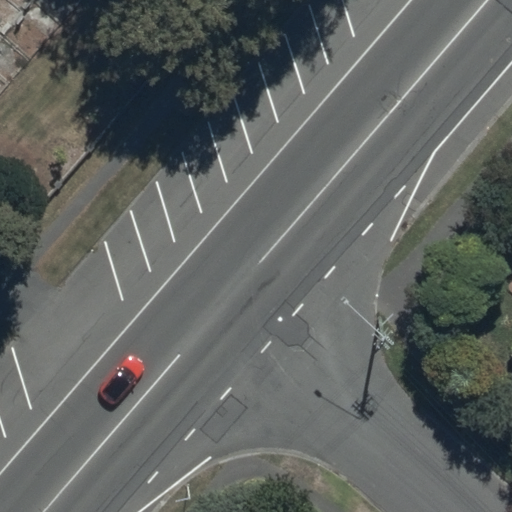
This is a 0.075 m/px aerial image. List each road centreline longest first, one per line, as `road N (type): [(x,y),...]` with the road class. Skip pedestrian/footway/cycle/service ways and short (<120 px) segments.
road 1 (secondary): [(227,300),(484,0)]
road 2 (residential): [(227,300),(462,511)]
road 3 (secondary): [(45,511),(227,300)]
